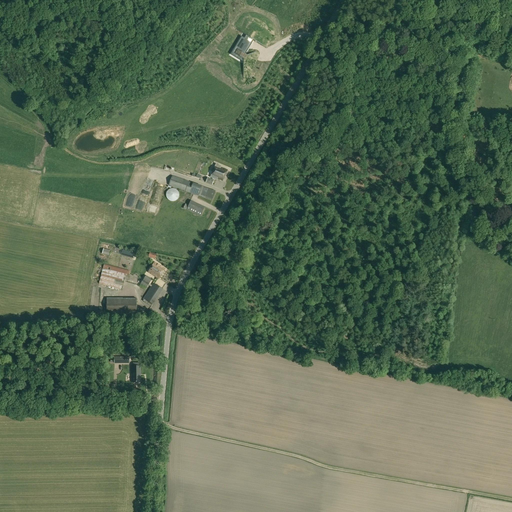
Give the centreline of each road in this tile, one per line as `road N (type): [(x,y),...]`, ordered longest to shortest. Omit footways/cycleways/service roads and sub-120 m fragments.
road 1 (unclassified): [(152,511),(178,287),(342,0)]
road 2 (track): [(511,500),(160,424)]
